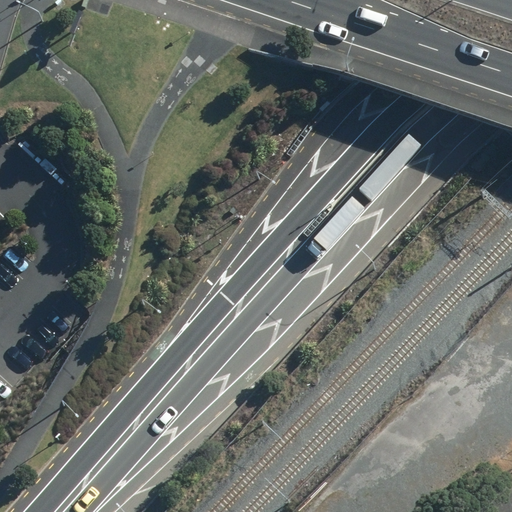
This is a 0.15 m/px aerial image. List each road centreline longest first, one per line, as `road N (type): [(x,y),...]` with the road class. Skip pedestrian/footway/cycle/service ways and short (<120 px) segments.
road 1 (primary): [(98,469),(135,406),(179,354),(500,0)]
road 2 (primary): [(511,39),(154,426),(98,469)]
road 3 (primary): [(511,80),(283,0)]
